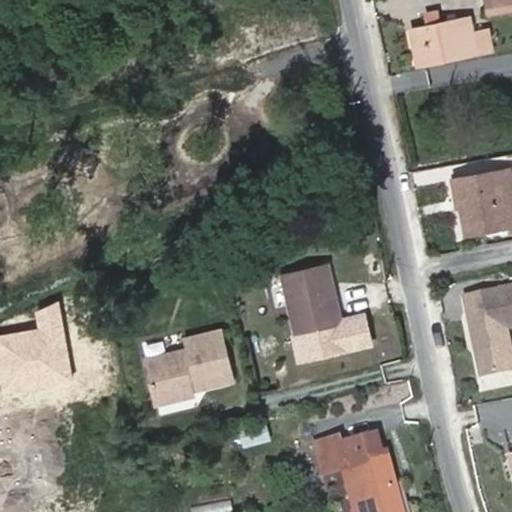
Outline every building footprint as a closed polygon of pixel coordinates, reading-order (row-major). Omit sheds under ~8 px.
[(511,0),(485,0),(489,14),(511,8),(511,0)] [(511,34),(511,13),(482,19),(487,39),(511,34)] [(477,79),(468,43),(407,55),(415,91),(477,79)] [(511,209),(506,184),(451,194),(463,249),(511,239),(511,209)] [(214,255),(232,248),(226,233),(208,240),(214,255)] [(203,254),(177,260),(181,277),(207,270),(203,254)] [(322,282),(278,292),(293,356),(337,345),(322,282)] [(511,301),(457,313),(469,377),(502,370),(497,345),(511,342),(511,301)] [(186,374),(143,384),(154,428),(190,419),(188,409),(193,408),(197,412),(229,404),(217,356),(183,364),(186,374)] [(328,434),(304,439),(311,473),(331,468),(340,511),(406,511),(393,450),(388,451),(383,429),(330,441),(328,434)] [(242,445),(246,462),(271,455),(266,438),(242,445)] [(511,473),(503,476),(511,508),(511,473)]
